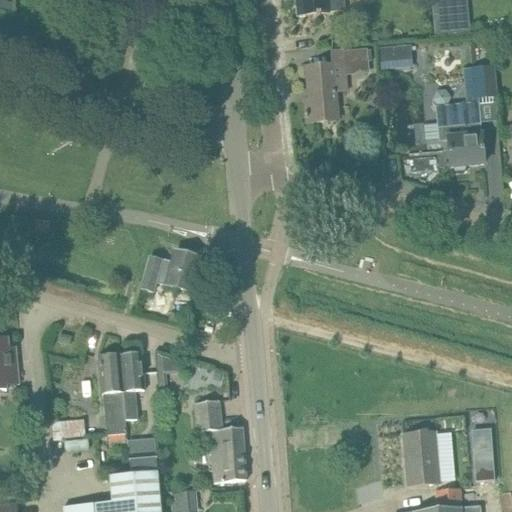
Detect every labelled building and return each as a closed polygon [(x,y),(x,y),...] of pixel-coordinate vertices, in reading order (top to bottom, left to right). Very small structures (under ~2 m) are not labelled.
[(295,0),(297,16),(316,15),(329,13),(344,12),(342,0),(295,0)] [(451,18),(433,20),(435,38),(453,36),(451,18)] [(382,51),(383,72),(415,69),(413,49),(382,51)] [(345,92),(343,71),(368,69),(367,51),(343,53),(343,52),(330,53),(331,67),(306,69),(309,102),(304,102),(306,124),(337,122),(334,93),(345,92)] [(490,71),(470,72),(473,100),(493,98),(490,71)] [(480,137),(479,120),(477,106),(437,110),(440,141),(447,141),(450,169),(454,168),(456,172),(464,171),(466,167),(484,166),(481,137),(480,137)] [(200,286),(204,271),(195,269),(197,259),(175,253),(172,265),(149,259),(141,291),(153,294),(156,283),(188,293),(191,283),(200,286)] [(0,392),(6,392),(5,387),(19,386),(16,349),(8,350),(7,339),(0,339),(0,392)] [(140,354),(119,356),(126,423),(138,422),(135,393),(144,392),(140,354)] [(160,389),(166,389),(166,375),(179,374),(182,362),(157,355),(160,389)] [(126,423),(119,356),(98,358),(102,396),(107,437),(126,435),(125,423),(126,423)] [(246,482),(242,430),(221,431),(218,403),(195,405),(198,434),(210,432),(214,485),(246,482)] [(55,424),(56,439),(82,438),(82,423),(55,424)] [(490,432),(472,434),(473,449),(472,449),(475,484),(494,482),(492,448),(491,448),(490,432)] [(403,437),(407,488),(439,486),(434,434),(403,437)] [(155,457),(128,459),(130,477),(157,474),(155,457)] [(62,511),(159,511),(158,494),(157,474),(130,477),(109,479),(112,505),(62,509),(62,511)] [(461,511),(461,503),(460,491),(435,493),(437,511),(430,511),(461,511)] [(197,511),(197,494),(181,494),(181,511),(197,511)]
